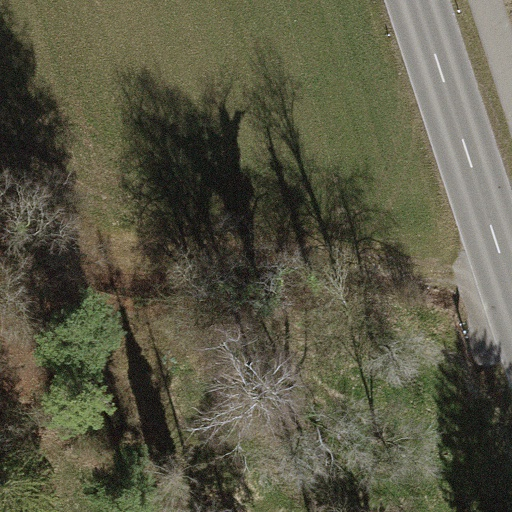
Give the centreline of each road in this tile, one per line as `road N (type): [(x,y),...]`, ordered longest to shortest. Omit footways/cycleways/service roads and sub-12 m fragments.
road 1 (track): [(507,282),(372,268),(121,266),(59,253),(0,216)]
road 2 (tertiary): [(507,282),(415,0)]
